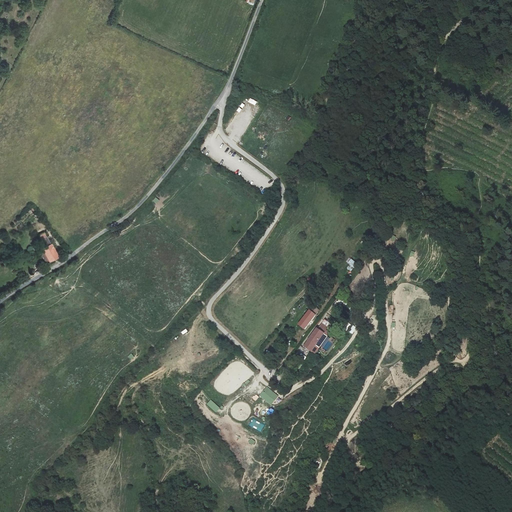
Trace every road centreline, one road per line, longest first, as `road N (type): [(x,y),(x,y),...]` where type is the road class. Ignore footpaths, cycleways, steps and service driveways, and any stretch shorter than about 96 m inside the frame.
road 1 (unclassified): [(222,94),(224,137),(277,181),(283,203),(211,301),(211,320),(269,373),(323,312)]
road 2 (unclassified): [(0,302),(144,199),(222,94)]
